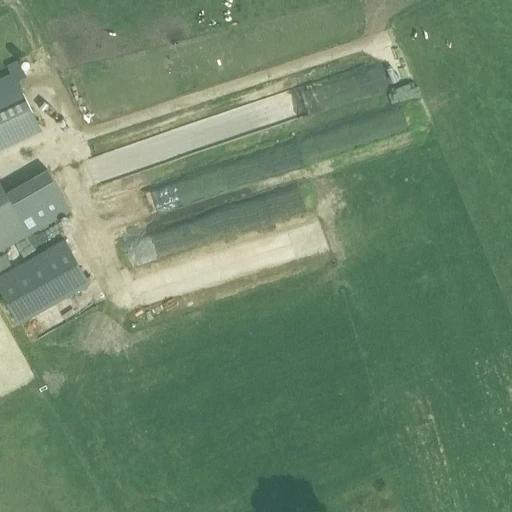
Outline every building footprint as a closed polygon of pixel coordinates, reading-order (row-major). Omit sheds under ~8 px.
[(0,150),(41,130),(14,73),(22,69),(19,60),(8,65),(11,73),(0,77),(0,150)] [(0,250),(71,210),(46,166),(5,189),(0,180),(0,250)] [(0,289),(18,323),(90,282),(65,237),(0,274),(0,289)] [(133,247),(138,261),(163,251),(158,238),(133,247)] [(0,270),(9,266),(3,255),(0,256),(0,270)]
